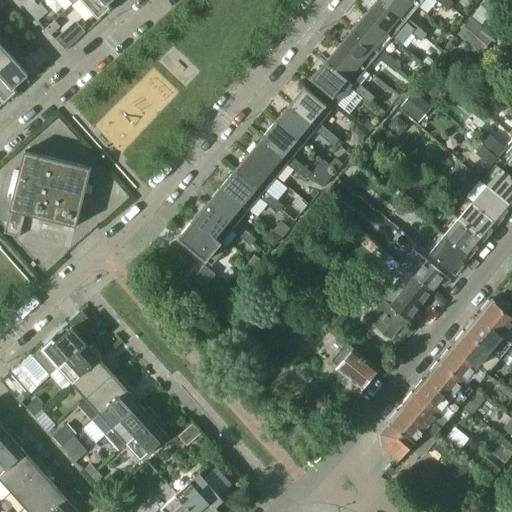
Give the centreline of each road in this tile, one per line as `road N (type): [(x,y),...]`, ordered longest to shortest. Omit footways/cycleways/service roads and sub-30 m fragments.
road 1 (residential): [(0,344),(147,209),(319,0)]
road 2 (residential): [(325,465),(511,242)]
road 3 (residential): [(0,389),(99,501)]
